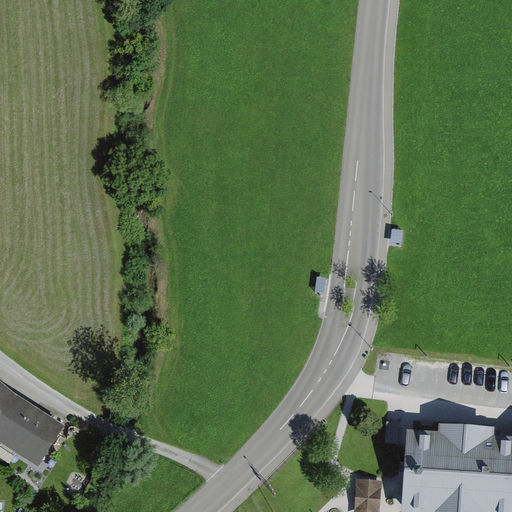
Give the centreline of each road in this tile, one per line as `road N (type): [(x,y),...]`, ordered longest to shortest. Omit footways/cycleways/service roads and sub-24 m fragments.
road 1 (tertiary): [(375,0),(349,295),(329,368)]
road 2 (residential): [(226,484),(192,460),(86,417),(0,360)]
road 3 (residential): [(329,368),(354,383),(511,400)]
road 4 (tertiary): [(329,368),(226,484)]
